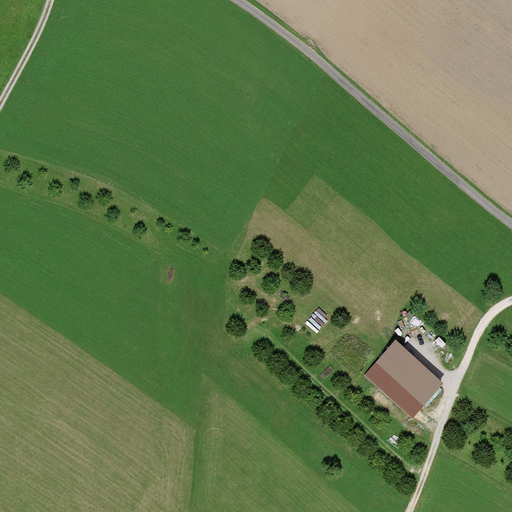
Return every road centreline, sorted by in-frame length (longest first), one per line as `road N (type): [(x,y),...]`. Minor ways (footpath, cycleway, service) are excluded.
road 1 (track): [(511,225),(234,0)]
road 2 (track): [(511,301),(477,333),(407,511)]
